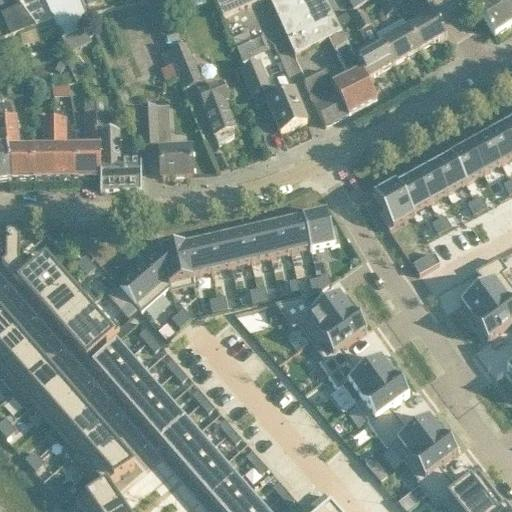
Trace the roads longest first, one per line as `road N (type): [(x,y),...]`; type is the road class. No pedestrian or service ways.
road 1 (residential): [(318,164),(459,377),(456,400),(511,473)]
road 2 (residential): [(0,214),(189,203),(318,164)]
road 3 (residential): [(0,291),(192,511)]
road 4 (residential): [(318,164),(486,71)]
